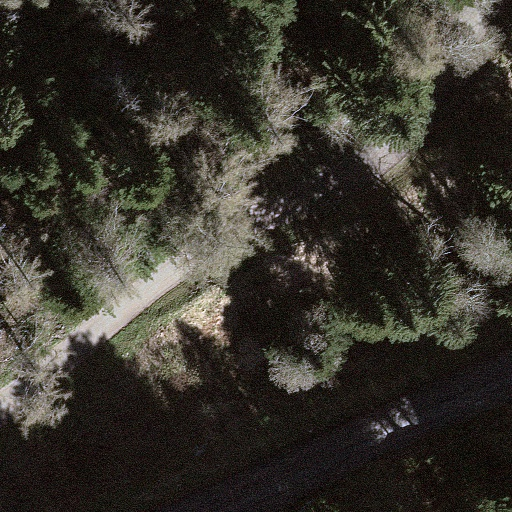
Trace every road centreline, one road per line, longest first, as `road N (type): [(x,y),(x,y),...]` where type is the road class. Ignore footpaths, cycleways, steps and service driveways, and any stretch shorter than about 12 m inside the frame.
road 1 (track): [(0,417),(150,294),(349,173),(413,121),(500,0)]
road 2 (tertiary): [(185,511),(511,364)]
